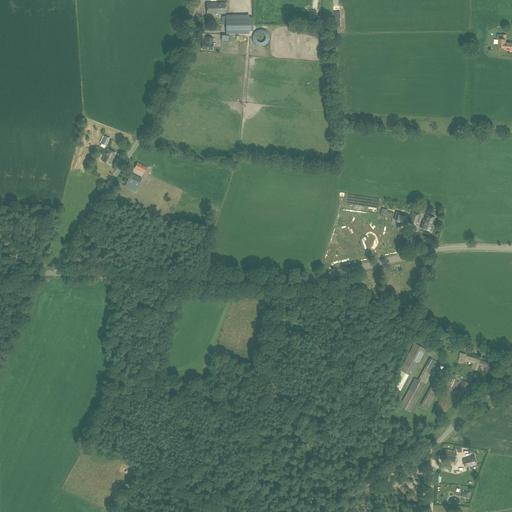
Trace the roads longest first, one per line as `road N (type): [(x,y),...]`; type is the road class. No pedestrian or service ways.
road 1 (unclassified): [(52,273),(297,281),(446,249),(511,249)]
road 2 (unclassified): [(52,273),(157,109),(200,0)]
road 3 (track): [(122,276),(120,350),(131,403),(183,483),(231,511)]
road 4 (track): [(511,364),(297,281)]
road 5 (unclassified): [(327,511),(434,444),(511,379)]
